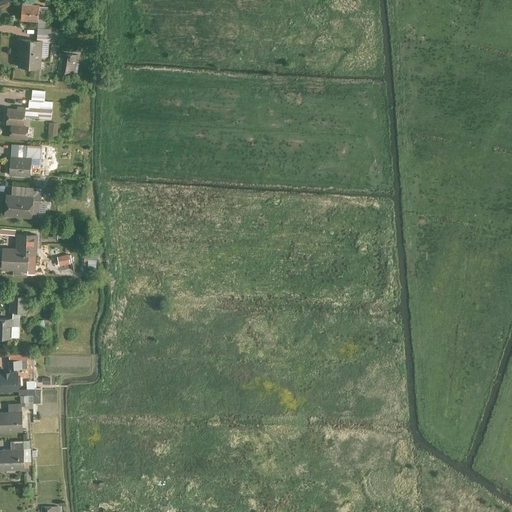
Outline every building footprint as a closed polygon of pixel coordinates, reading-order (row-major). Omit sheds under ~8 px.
[(41,19),(42,1),(25,0),(24,19),(41,19)] [(39,36),(55,36),(55,26),(40,25),(39,36)] [(45,38),(21,36),(20,65),(43,66),(45,38)] [(61,52),(61,71),(77,71),(77,52),(61,52)] [(12,136),(31,137),(32,124),(27,123),(28,104),(20,103),(20,106),(10,105),(9,122),(13,122),(12,136)] [(61,132),(61,121),(51,121),(51,132),(61,132)] [(60,152),(60,167),(74,167),(74,152),(60,152)] [(33,174),(35,154),(13,153),(12,173),(33,174)] [(35,216),(37,194),(9,191),(7,213),(35,216)] [(39,231),(18,231),(17,245),(3,244),(2,267),(30,268),(30,272),(38,272),(39,231)] [(99,266),(99,251),(86,251),(86,266),(99,266)] [(61,264),(73,263),(71,253),(59,254),(61,264)] [(23,323),(23,316),(0,315),(0,336),(14,336),(14,323),(23,323)] [(35,319),(35,329),(44,328),(44,319),(35,319)] [(0,388),(22,388),(21,368),(0,369),(0,388)] [(26,429),(25,408),(0,409),(1,430),(26,429)] [(27,466),(26,446),(2,447),(3,467),(27,466)]
